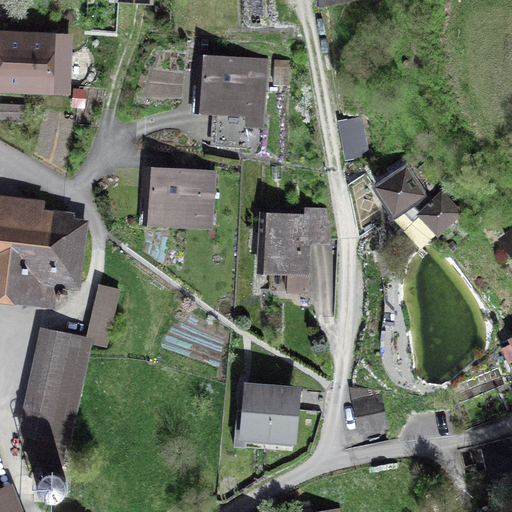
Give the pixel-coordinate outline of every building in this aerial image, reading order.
[(0,0),(0,22),(11,23),(12,0),(0,0)] [(3,42),(2,81),(48,82),(47,88),(66,89),(68,38),(48,37),(48,43),(3,42)] [(218,104),(215,148),(246,151),(248,129),(263,130),(268,63),(201,58),(198,102),(218,104)] [(1,105),(1,120),(25,121),(26,106),(1,105)] [(366,154),(365,116),(344,117),(345,155),(366,154)] [(150,170),(146,215),(166,217),(166,222),(213,225),(217,174),(201,173),(202,156),(171,154),(170,171),(150,170)] [(409,168),(380,188),(398,215),(415,204),(442,234),(463,215),(421,169),(414,176),(409,168)] [(0,296),(26,300),(26,301),(53,305),(55,285),(73,288),(73,284),(76,284),(82,226),(77,218),(0,209),(0,296)] [(264,217),(261,272),(277,273),(276,292),(308,294),(310,254),(305,249),(305,242),(330,243),(330,237),(325,213),(306,211),(305,219),(264,217)] [(90,341),(109,347),(123,297),(105,291),(90,341)] [(36,434),(68,440),(88,342),(56,335),(36,434)] [(247,385),(242,435),(294,440),(296,409),(284,388),(247,385)] [(356,400),(361,430),(385,425),(380,396),(356,400)]
